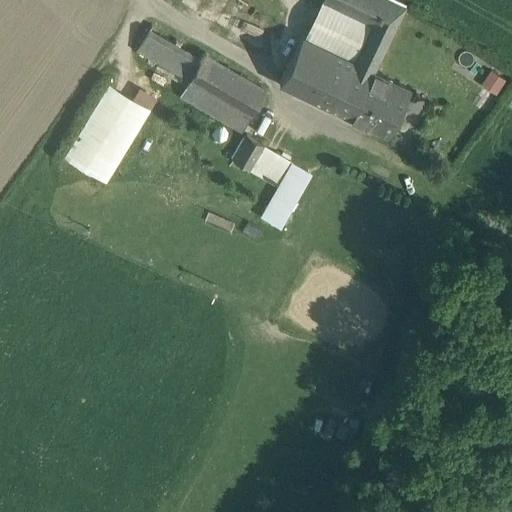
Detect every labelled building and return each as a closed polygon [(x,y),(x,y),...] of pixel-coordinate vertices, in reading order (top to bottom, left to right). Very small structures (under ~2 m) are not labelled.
[(323,0),(308,29),(323,37),(319,45),(354,62),(373,24),(323,0)] [(373,24),(383,4),(374,0),(323,0),(373,24)] [(384,0),(383,4),(373,24),(354,62),(370,69),(375,72),(406,7),(391,0),(384,0)] [(202,59),(150,29),(137,50),(190,81),(202,59)] [(370,69),(354,62),(319,45),(323,37),(308,29),(304,37),(303,37),(280,84),(347,116),(370,69)] [(267,90),(205,54),(202,59),(190,81),(252,117),(267,90)] [(490,67),(480,82),(496,93),(506,77),(490,67)] [(370,69),(347,116),(389,137),(412,90),(375,72),(370,69)] [(151,106),(134,96),(109,81),(65,153),(107,178),(151,106)] [(252,117),(190,81),(181,95),(243,132),(252,117)] [(134,96),(151,106),(158,95),(141,85),(134,96)] [(482,86),(472,102),(488,112),(498,96),(482,86)] [(247,134),(233,159),(251,170),(265,145),(247,134)] [(279,185),(293,161),(265,145),(251,170),(279,185)] [(281,225),(311,171),(293,161),(279,185),(262,214),(281,225)]
